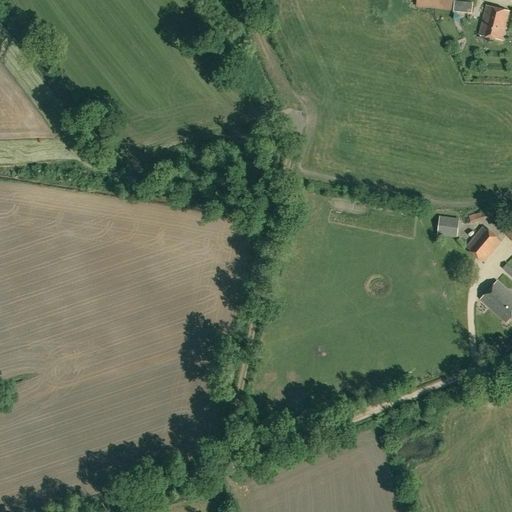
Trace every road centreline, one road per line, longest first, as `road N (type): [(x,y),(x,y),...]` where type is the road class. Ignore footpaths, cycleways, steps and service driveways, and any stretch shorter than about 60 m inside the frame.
road 1 (track): [(244,0),(297,115),(229,464)]
road 2 (track): [(87,511),(384,405)]
road 3 (unclassified): [(511,358),(384,405)]
